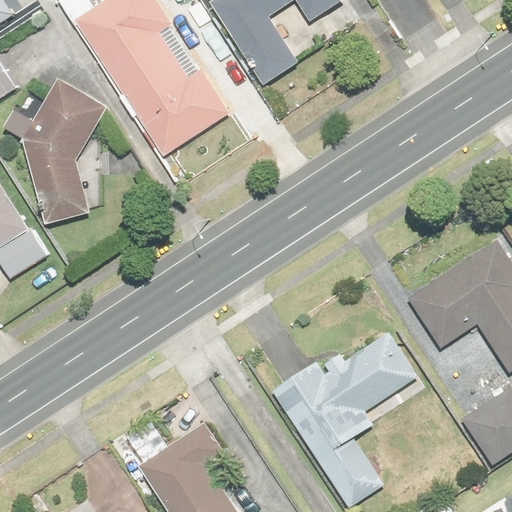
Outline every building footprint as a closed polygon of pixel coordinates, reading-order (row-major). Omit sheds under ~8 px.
[(0,0),(0,28),(18,17),(7,0),(0,0)] [(89,35),(130,97),(124,101),(138,123),(144,119),(169,159),(234,117),(202,67),(191,74),(163,32),(175,24),(158,0),(116,0),(98,11),(90,0),(68,0),(61,4),(83,39),(89,35)] [(349,5),(346,0),(225,0),(218,5),(269,87),(302,66),(274,20),(303,2),(317,25),(349,5)] [(0,103),(22,91),(0,54),(0,103)] [(66,82),(41,120),(23,107),(8,128),(28,139),(53,227),(96,215),(80,160),(112,113),(66,82)] [(0,255),(16,282),(54,258),(0,172),(0,255)] [(511,259),(503,245),(415,300),(446,349),(484,325),(511,369),(511,259)] [(418,382),(391,339),(329,379),(321,366),(279,393),(355,511),(389,489),(358,441),(379,428),(369,413),(418,382)] [(511,456),(511,396),(470,423),(498,466),(511,456)] [(144,466),(172,511),(238,511),(192,436),(144,466)]
